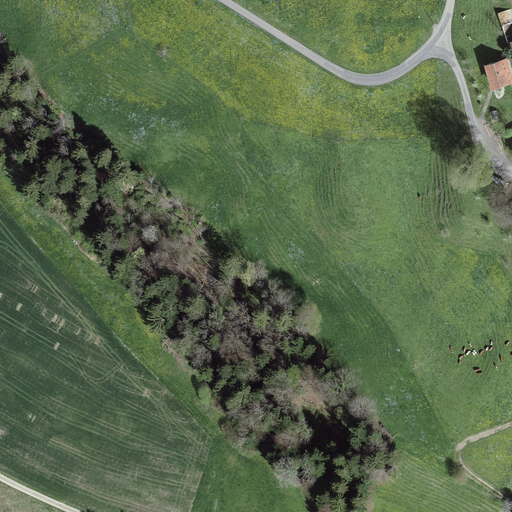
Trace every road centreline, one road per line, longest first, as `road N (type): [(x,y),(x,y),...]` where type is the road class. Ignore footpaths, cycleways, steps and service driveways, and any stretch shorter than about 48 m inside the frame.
road 1 (track): [(451,0),(440,40),(373,80),(340,72),(224,0)]
road 2 (track): [(511,168),(483,151),(440,40)]
road 3 (track): [(511,504),(455,457),(456,448),(511,426)]
